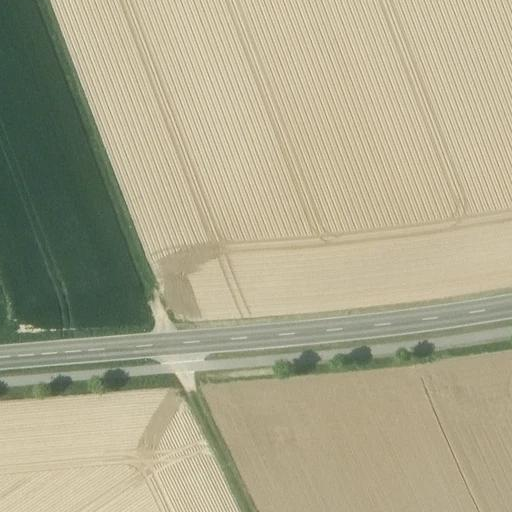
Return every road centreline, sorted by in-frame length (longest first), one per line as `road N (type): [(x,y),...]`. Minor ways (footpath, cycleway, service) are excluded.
road 1 (secondary): [(0,361),(511,309)]
road 2 (track): [(42,0),(171,346)]
road 3 (track): [(245,511),(171,346)]
